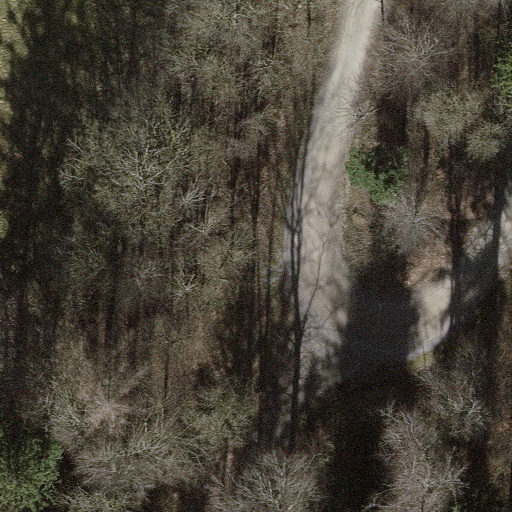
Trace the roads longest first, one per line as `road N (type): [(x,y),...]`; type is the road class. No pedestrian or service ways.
road 1 (track): [(375,0),(311,202),(299,269),(338,324),(407,331),(464,299),(511,226)]
road 2 (track): [(237,511),(289,394),(338,324)]
